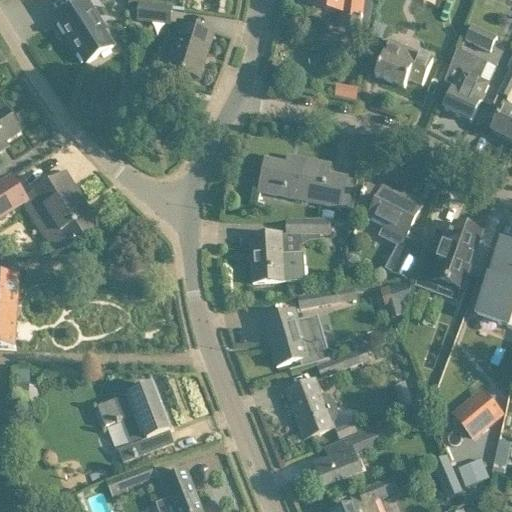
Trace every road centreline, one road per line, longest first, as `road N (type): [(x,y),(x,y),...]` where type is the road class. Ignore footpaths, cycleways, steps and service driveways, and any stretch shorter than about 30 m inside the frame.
road 1 (tertiary): [(273,511),(198,314),(189,216)]
road 2 (residential): [(511,198),(365,127),(237,101)]
road 3 (unclassified): [(189,216),(130,183),(79,134),(0,20)]
road 4 (tertiary): [(189,216),(237,101)]
